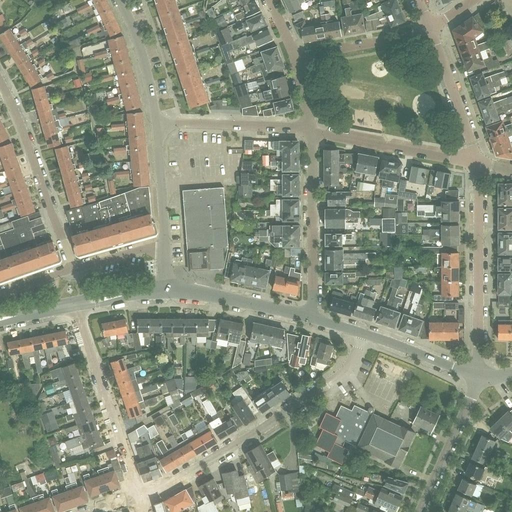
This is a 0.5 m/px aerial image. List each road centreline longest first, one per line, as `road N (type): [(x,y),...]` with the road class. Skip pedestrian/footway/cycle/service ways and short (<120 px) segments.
road 1 (residential): [(139,495),(241,441),(343,372),(362,333)]
road 2 (residential): [(475,375),(478,164)]
road 3 (residential): [(74,303),(139,495)]
road 4 (residential): [(73,269),(0,80)]
road 5 (residential): [(308,317),(310,131)]
road 6 (residential): [(478,164),(310,131)]
road 7 (residential): [(310,131),(157,123)]
road 8 (residential): [(420,511),(475,375)]
road 9 (residential): [(478,164),(430,28)]
road 10 (tertiary): [(308,317),(167,291)]
road 11 (residential): [(294,56),(430,28)]
road 12 (residential): [(157,123),(119,0)]
road 13 (residential): [(164,246),(157,123)]
road 14 (tertiary): [(475,375),(362,333)]
